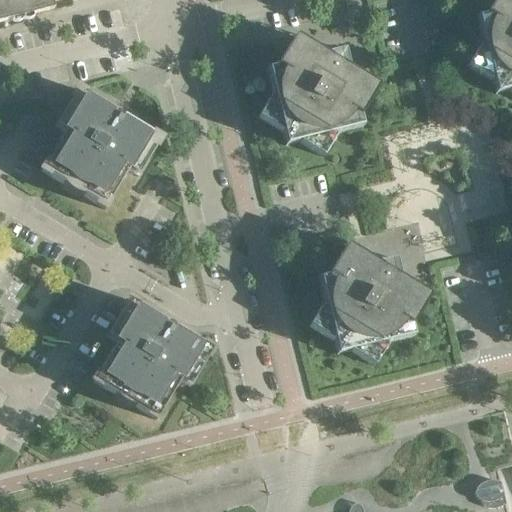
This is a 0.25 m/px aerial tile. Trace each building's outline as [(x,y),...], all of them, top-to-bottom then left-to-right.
[(50,0),(0,0),(0,22),(11,20),(10,14),(19,12),(21,17),(53,9),(51,2),(50,0)] [(511,0),(494,0),(485,16),(475,18),(481,43),(467,67),(491,82),(494,95),(508,92),(511,94),(511,0)] [(378,88),(294,37),(276,67),(266,69),(272,94),(257,118),(282,133),(285,147),(299,143),(323,158),(338,134),(362,128),(360,118),(378,88)] [(66,179),(76,185),(86,191),(82,197),(104,211),(128,171),(137,178),(160,141),(122,118),(120,121),(116,119),(112,116),(114,113),(77,90),(54,127),(64,133),(40,172),(62,185),(66,179)] [(345,246),(327,276),(317,278),(323,303),(308,327),(333,342),(336,356),(350,352),(374,367),(389,343),(413,336),(411,327),(429,297),(345,246)] [(166,323),(128,301),(105,337),(116,343),(92,382),(113,395),(117,389),(138,402),(134,408),(155,421),(179,382),(189,388),(211,351),(173,328),(171,331),(164,327),(166,323)] [(474,501),(483,506),(496,504),(500,498),(504,491),(501,482),(492,477),(487,477),(478,479),(471,487),(470,495),(474,501)] [(341,511),(360,511),(360,504),(356,499),(352,498),(345,501),(342,506),(341,511)]
